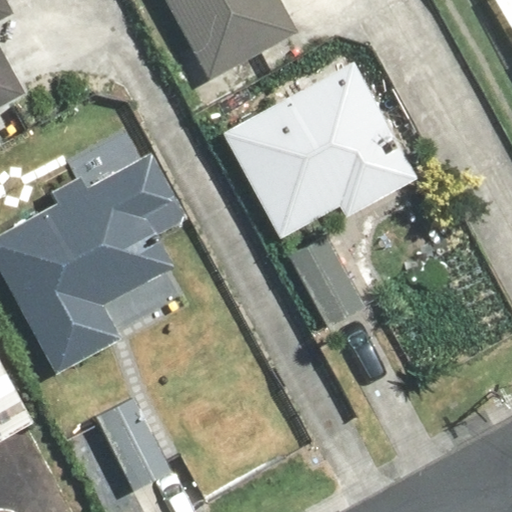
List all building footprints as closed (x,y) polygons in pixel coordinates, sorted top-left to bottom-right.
[(0,0),(0,102),(21,91),(0,52),(0,25),(15,18),(4,0),(0,0)] [(161,0),(205,81),(296,32),(279,0),(161,0)] [(348,62),(219,133),(276,236),(335,204),(343,219),(414,180),(348,62)] [(53,203),(0,232),(0,281),(51,375),(120,336),(103,305),(172,268),(157,241),(187,224),(148,153),(101,179),(95,169),(48,194),(53,203)] [(326,238),(287,260),(324,327),(363,305),(326,238)] [(0,454),(39,434),(0,358),(0,454)] [(132,398),(93,417),(129,490),(167,471),(132,398)]
